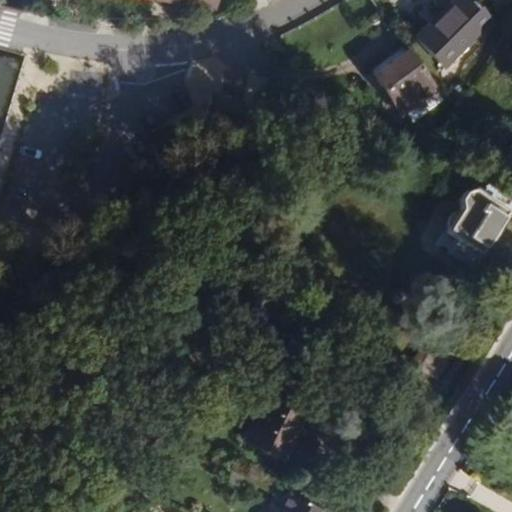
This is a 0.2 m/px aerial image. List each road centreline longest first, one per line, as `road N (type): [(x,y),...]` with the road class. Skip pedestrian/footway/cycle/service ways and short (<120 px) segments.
road 1 (residential): [(0,31),(56,47),(125,52),(273,19),(305,0)]
road 2 (secondary): [(511,349),(410,511)]
